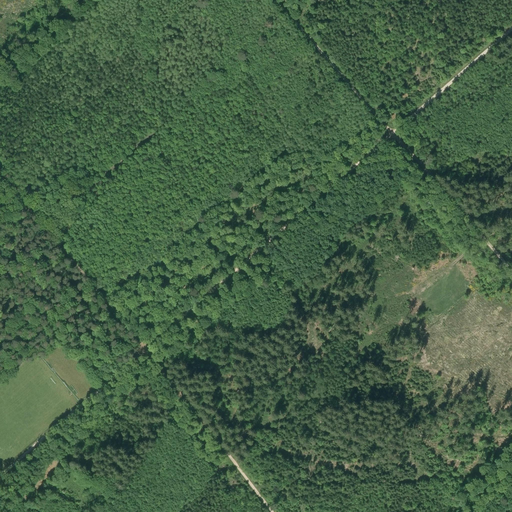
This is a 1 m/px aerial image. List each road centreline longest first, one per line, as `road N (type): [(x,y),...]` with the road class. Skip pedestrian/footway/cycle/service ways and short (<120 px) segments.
road 1 (track): [(146,347),(511,29)]
road 2 (track): [(511,270),(274,0)]
road 3 (track): [(146,347),(1,175)]
road 4 (track): [(272,511),(146,347)]
road 5 (track): [(0,475),(146,347)]
